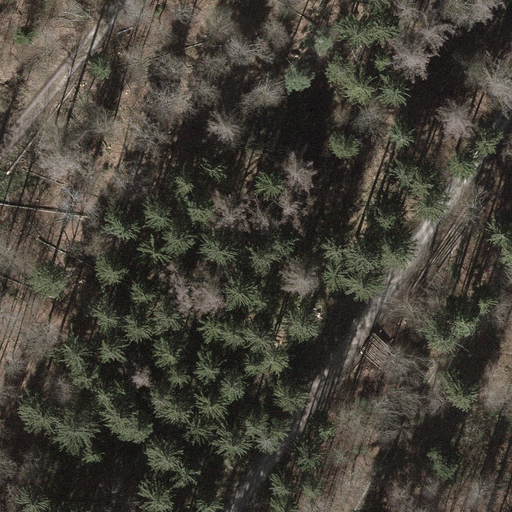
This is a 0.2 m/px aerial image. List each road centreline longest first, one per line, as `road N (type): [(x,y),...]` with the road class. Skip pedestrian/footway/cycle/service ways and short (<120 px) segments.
road 1 (track): [(232,511),(511,108)]
road 2 (track): [(71,511),(366,318)]
road 3 (track): [(349,511),(511,297)]
road 4 (track): [(0,143),(116,0)]
